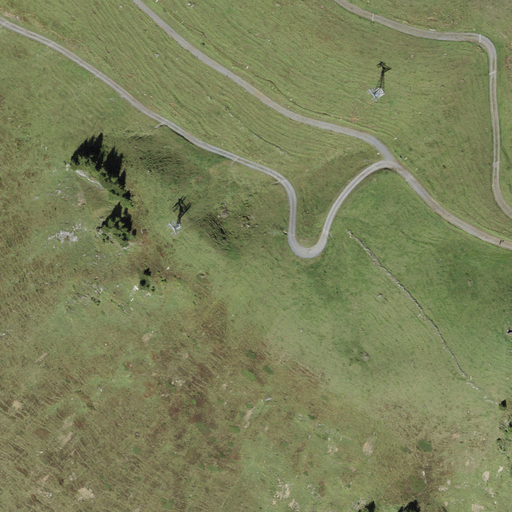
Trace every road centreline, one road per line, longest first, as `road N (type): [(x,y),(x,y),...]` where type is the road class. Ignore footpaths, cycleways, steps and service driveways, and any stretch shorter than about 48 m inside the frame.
road 1 (track): [(0,19),(63,50),(198,143),(278,176),(292,195),(291,241),(302,253),(319,247),(336,204),(358,178),(389,164)]
road 2 (track): [(511,246),(449,217),(370,139),(269,102),(136,0)]
road 3 (track): [(338,0),(422,34),(486,43),(493,57),(496,186),(511,213)]
